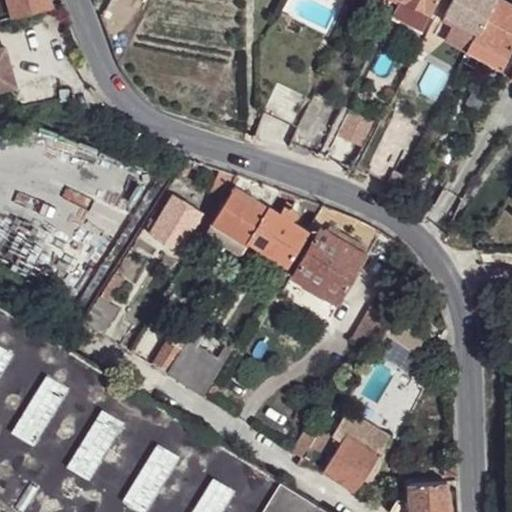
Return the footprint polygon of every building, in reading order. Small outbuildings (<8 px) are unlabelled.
[(53,6),(50,0),(8,0),(14,16),(53,6)] [(400,0),(398,0),(392,12),(408,21),(419,27),(426,13),(400,0)] [(400,0),(426,13),(429,15),(437,0),(400,0)] [(451,0),(444,16),(476,32),(493,0),(451,0)] [(511,45),(511,5),(500,0),(493,0),(476,32),(474,39),(507,56),(511,45)] [(358,32),(363,22),(352,17),(347,27),(358,32)] [(507,56),(474,39),(469,45),(467,52),(499,68),(507,56)] [(0,90),(14,87),(3,49),(0,49),(0,90)] [(361,152),(401,174),(414,150),(374,128),(361,152)] [(232,172),(219,168),(208,191),(222,195),(232,172)] [(210,224),(245,244),(246,241),(267,208),(279,189),(240,174),(210,224)] [(202,213),(171,194),(148,234),(178,252),(202,213)] [(321,208),(299,200),(292,210),(312,224),(313,223),(321,208)] [(321,208),(313,223),(318,227),(364,253),(376,230),(365,223),(322,205),(321,208)] [(246,241),(285,266),(306,233),(287,222),(293,213),(286,209),(285,210),(281,207),(276,215),(267,208),(246,241)] [(204,231),(239,253),(245,244),(210,224),(204,231)] [(338,304),(364,253),(318,227),(290,277),(338,304)] [(113,294),(105,289),(82,322),(100,333),(116,309),(108,303),(113,294)] [(388,317),(369,305),(348,337),(367,349),(372,341),(378,332),(380,329),(388,317)] [(0,511),(326,511),(62,346),(0,307),(0,511)] [(405,328),(388,317),(380,329),(378,332),(415,355),(424,340),(405,328)] [(195,325),(184,343),(217,362),(227,345),(195,325)] [(180,351),(167,341),(151,365),(166,374),(180,351)] [(217,362),(184,343),(180,351),(166,374),(198,393),(217,362)] [(317,432),(326,437),(338,417),(329,412),(317,432)] [(341,412),(332,428),(344,435),(376,454),(384,440),(341,412)] [(317,432),(304,423),(287,450),(300,459),(301,457),(304,453),(307,448),(317,432)] [(301,457),(300,459),(320,471),(338,444),(317,432),(307,448),(304,453),(301,457)] [(338,444),(320,471),(353,491),(359,481),(376,454),(344,435),(338,444)] [(376,454),(359,481),(364,483),(381,457),(376,454)] [(442,480),(454,481),(454,468),(442,468),(442,480)] [(445,511),(444,483),(407,484),(407,493),(408,511),(445,511)] [(394,498),(386,511),(408,511),(407,493),(394,498)]
